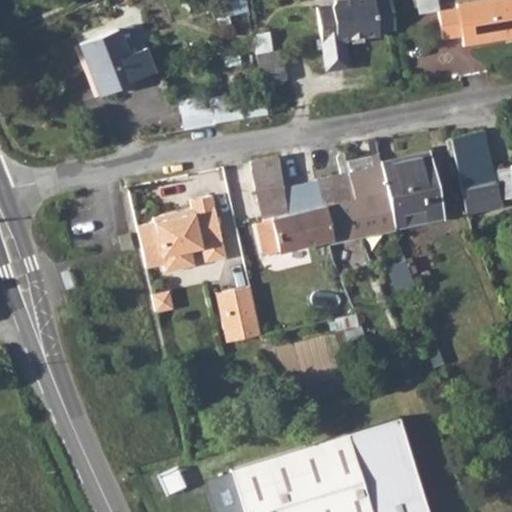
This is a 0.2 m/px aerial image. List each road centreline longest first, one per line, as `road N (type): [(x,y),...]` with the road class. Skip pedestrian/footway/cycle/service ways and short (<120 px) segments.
road 1 (residential): [(0,187),(511,92)]
road 2 (secondary): [(113,511),(69,415),(0,217)]
